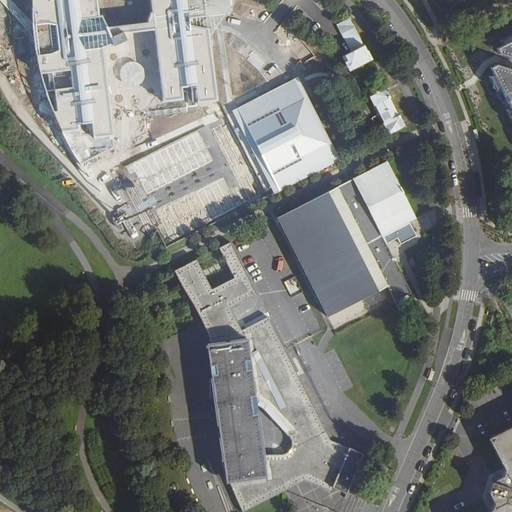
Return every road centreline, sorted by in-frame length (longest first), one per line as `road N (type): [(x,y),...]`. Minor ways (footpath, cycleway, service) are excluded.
road 1 (tertiary): [(384,0),(419,51),(458,140),(470,270)]
road 2 (tertiary): [(470,270),(460,342),(390,511)]
